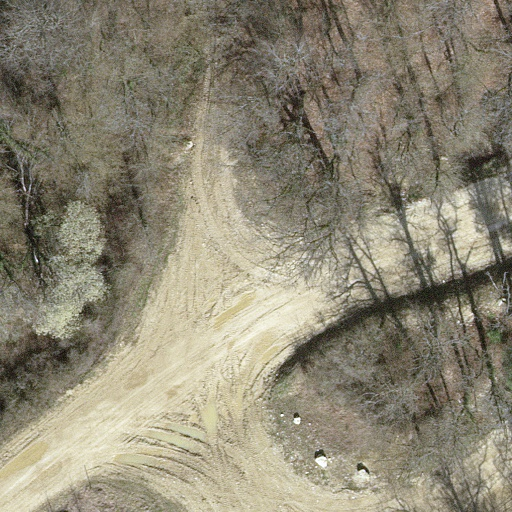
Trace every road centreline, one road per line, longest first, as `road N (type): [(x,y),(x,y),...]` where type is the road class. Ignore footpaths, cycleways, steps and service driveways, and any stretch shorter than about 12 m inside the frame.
road 1 (track): [(12,511),(62,473),(181,420),(270,313),(420,230),(511,212)]
road 2 (track): [(181,420),(260,511)]
